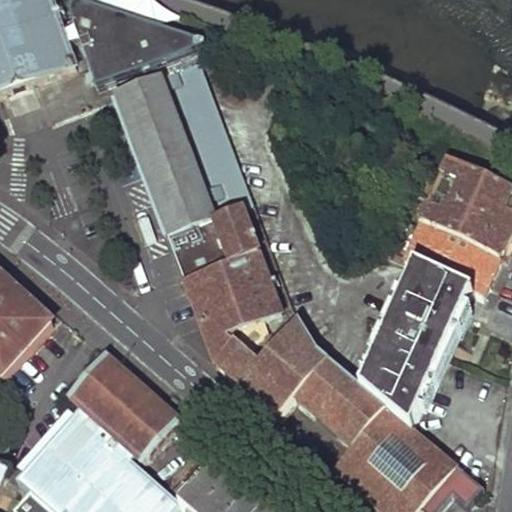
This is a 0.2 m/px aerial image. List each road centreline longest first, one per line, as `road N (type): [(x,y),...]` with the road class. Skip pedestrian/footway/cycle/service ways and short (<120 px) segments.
road 1 (unknown): [(5,117),(210,47),(227,56),(259,108),(322,278),(381,302)]
road 2 (tertiary): [(347,511),(0,221)]
road 3 (unknown): [(5,117),(84,159),(155,349)]
